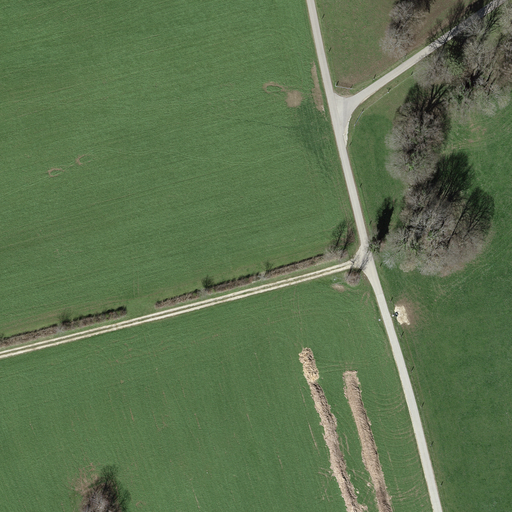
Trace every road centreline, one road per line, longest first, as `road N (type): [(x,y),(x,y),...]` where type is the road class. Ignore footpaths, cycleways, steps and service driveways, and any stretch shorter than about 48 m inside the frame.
road 1 (track): [(309,0),(436,511)]
road 2 (track): [(368,260),(0,355)]
road 3 (track): [(334,120),(503,0)]
